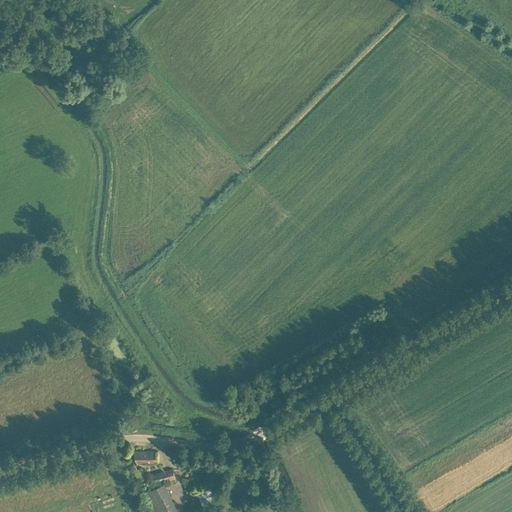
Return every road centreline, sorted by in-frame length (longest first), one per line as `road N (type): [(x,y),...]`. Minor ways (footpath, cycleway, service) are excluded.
road 1 (unclassified): [(0,465),(127,438),(211,445),(251,437),(335,390)]
road 2 (unclassified): [(511,283),(335,390)]
road 3 (unclassified): [(411,511),(335,390)]
